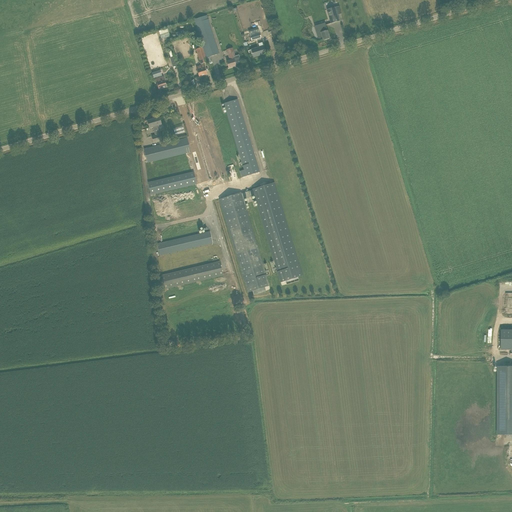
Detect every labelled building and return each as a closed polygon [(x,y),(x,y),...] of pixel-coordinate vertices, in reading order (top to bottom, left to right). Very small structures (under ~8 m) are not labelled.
[(336,7),(327,10),(331,24),(340,21),(336,7)] [(206,15),(193,20),(202,47),(206,58),(219,54),(206,15)] [(252,24),(254,30),(258,28),(260,32),(263,31),(259,21),(252,24)] [(320,31),(317,32),(318,38),(323,37),(324,40),(330,39),(329,35),(325,23),(325,24),(318,26),(320,31)] [(167,28),(159,31),(160,38),(169,35),(167,28)] [(252,54),(253,57),(266,54),(263,46),(251,50),(248,51),(249,55),(252,54)] [(202,47),(195,49),(200,64),(207,62),(206,58),(202,47)] [(234,63),(236,62),(237,63),(238,62),(239,62),(240,61),(238,55),(235,57),(233,52),(228,54),(230,61),(227,62),(228,68),(235,66),(234,63)] [(200,69),(197,70),(199,77),(207,75),(204,64),(199,66),(200,69)] [(160,71),(151,74),(153,78),(155,77),(156,80),(155,80),(158,90),(166,87),(163,77),(162,78),(160,71)] [(237,100),(224,104),(227,113),(239,154),(241,162),(240,162),(238,156),(237,156),(239,165),(241,164),(240,164),(242,163),(243,166),(244,170),(240,171),(242,178),(246,176),(259,172),(237,100)] [(161,125),(159,118),(147,121),(149,128),(153,127),(155,135),(151,136),(153,143),(161,141),(157,126),(161,125)] [(183,140),(144,149),(147,163),(186,153),(183,140)] [(196,185),(194,172),(148,183),(150,195),(196,185)] [(252,190),(249,191),(250,197),(254,196),(257,206),(274,261),(276,267),(275,268),(273,262),(270,262),(273,272),(275,271),(275,269),(276,269),(278,273),(279,278),(280,282),(281,282),(285,281),(286,285),(299,281),(297,277),(302,276),(274,183),(252,189),(252,190)] [(241,193),(219,200),(247,293),(252,291),(265,287),(269,286),(266,276),(265,272),(266,272),(267,273),(269,272),(266,263),(264,264),(266,271),(265,271),(262,264),(246,210),(243,199),(250,197),(249,191),(241,194),(241,193)] [(157,244),(160,256),(212,244),(209,232),(157,244)] [(161,276),(164,289),(222,275),(219,261),(161,276)] [(511,329),(501,330),(501,350),(511,349),(511,329)] [(511,366),(498,367),(497,435),(511,434),(511,366)]
